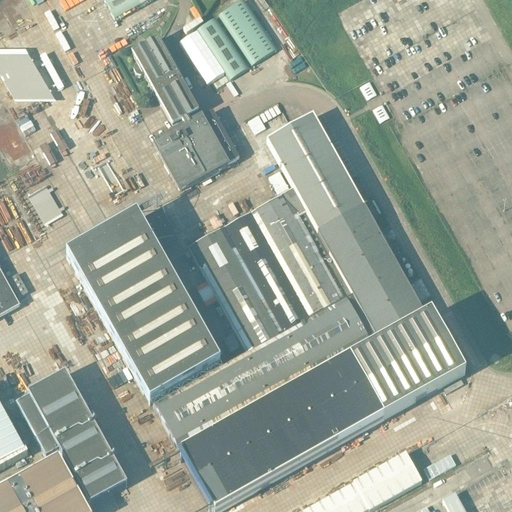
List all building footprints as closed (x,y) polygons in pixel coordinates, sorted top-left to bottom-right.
[(150,0),(106,0),(104,2),(114,20),(150,0)] [(251,69),(276,52),(243,2),(218,19),(251,69)] [(196,33),(230,83),(248,71),(215,21),(196,33)] [(177,92),(183,89),(157,42),(132,57),(137,67),(134,69),(133,73),(136,79),(140,80),(144,79),(156,101),(176,91),(177,92)] [(373,111),(379,124),(389,120),(383,107),(373,111)] [(237,163),(213,120),(212,119),(212,118),(211,118),(210,118),(209,117),(208,117),(207,117),(206,117),(205,118),(194,124),(192,121),(189,121),(169,132),(172,137),(153,147),(179,195),(237,163)] [(293,193),(220,234),(189,251),(188,251),(204,281),(222,313),(247,357),(220,372),(150,410),(208,511),(224,511),(382,423),(464,377),(430,317),(424,320),(368,219),(312,118),(265,144),(293,193)] [(278,199),(289,193),(279,176),(268,182),(278,199)] [(161,214),(164,212),(160,204),(65,258),(150,410),(220,372),(162,265),(156,253),(176,242),(161,214)] [(4,264),(0,266),(0,319),(19,309),(0,275),(0,274),(7,270),(4,264)] [(18,301),(28,295),(17,276),(7,281),(18,301)] [(422,281),(411,285),(419,302),(429,297),(422,281)] [(230,352),(239,349),(234,337),(225,340),(230,352)] [(126,487),(65,378),(28,399),(29,401),(17,407),(46,460),(58,453),(89,508),(126,487)] [(0,412),(0,472),(27,458),(25,453),(23,454),(0,412)] [(452,458),(451,456),(434,465),(440,476),(462,465),(457,456),(452,458)] [(372,511),(420,485),(404,457),(353,486),(353,487),(308,511),(372,511)] [(0,511),(85,511),(58,462),(0,493),(0,511)] [(462,511),(454,497),(442,504),(446,511),(462,511)]
